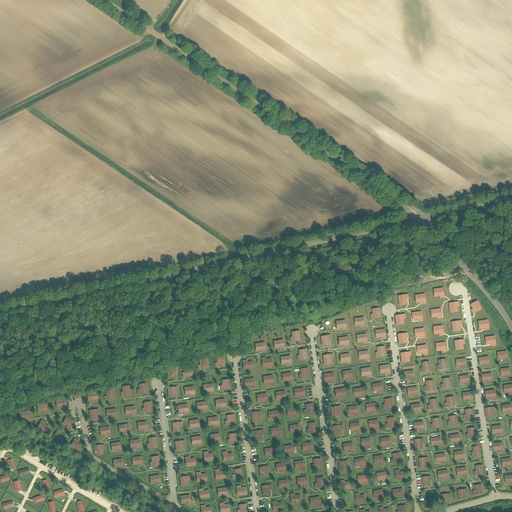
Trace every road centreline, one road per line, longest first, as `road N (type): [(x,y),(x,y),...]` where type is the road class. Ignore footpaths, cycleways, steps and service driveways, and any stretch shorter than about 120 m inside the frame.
road 1 (unclassified): [(419,218),(0,312)]
road 2 (unclassified): [(419,218),(101,0)]
road 3 (unclassified): [(511,330),(419,218)]
road 4 (track): [(116,511),(0,443)]
